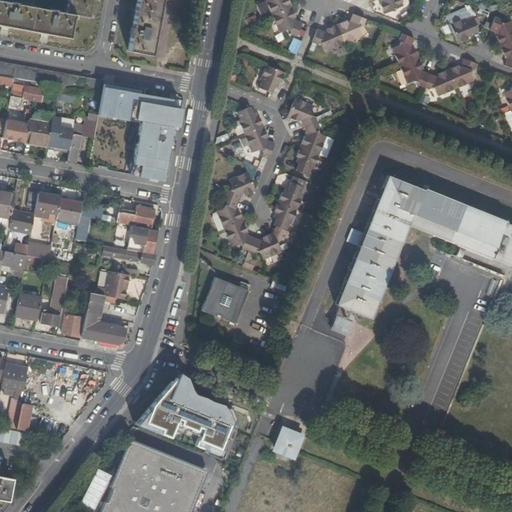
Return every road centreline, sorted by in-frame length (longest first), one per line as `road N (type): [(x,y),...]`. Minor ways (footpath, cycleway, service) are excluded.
road 1 (residential): [(262,221),(255,204),(282,135),(266,110),(201,85)]
road 2 (residential): [(0,165),(183,199)]
road 3 (tertiary): [(28,511),(137,366)]
road 4 (tertiary): [(143,350),(183,199)]
road 5 (unclassified): [(143,350),(276,404)]
road 6 (residential): [(137,366),(0,340)]
